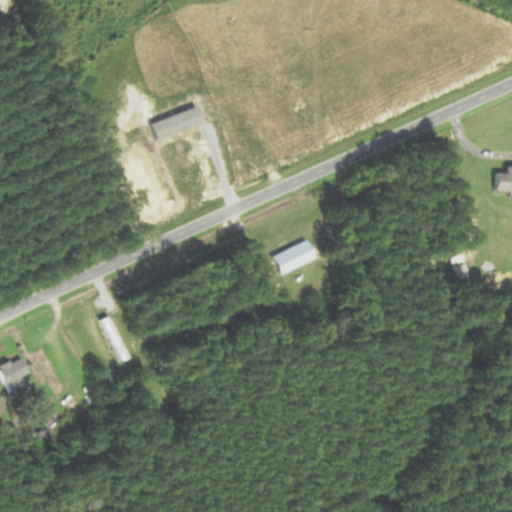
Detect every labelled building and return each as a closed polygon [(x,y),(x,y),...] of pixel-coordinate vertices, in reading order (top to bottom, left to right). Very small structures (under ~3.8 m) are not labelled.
[(490,192),(511,192),(511,174),(491,174),(490,192)] [(293,243),(301,263),(308,260),(300,240),(293,243)] [(464,278),(456,250),(444,254),(452,281),(464,278)] [(266,256),(275,275),(284,271),(274,252),(266,256)] [(97,321),(117,363),(125,359),(104,317),(97,321)] [(32,356),(54,392),(62,388),(40,352),(32,356)] [(0,362),(0,391),(19,391),(19,376),(22,376),(22,362),(0,362)]
